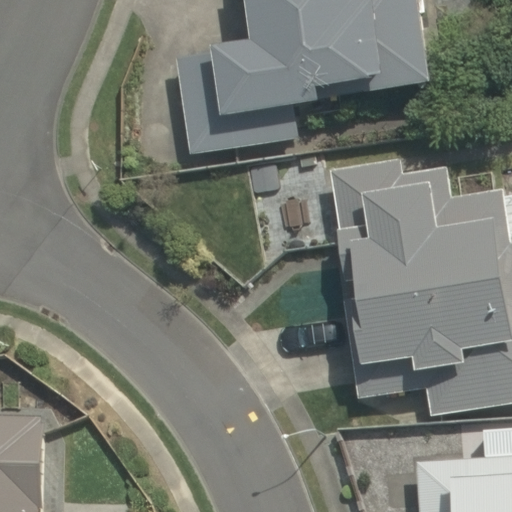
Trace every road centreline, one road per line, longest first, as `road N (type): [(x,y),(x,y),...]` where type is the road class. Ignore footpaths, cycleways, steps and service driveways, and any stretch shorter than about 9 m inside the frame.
road 1 (residential): [(0,280),(219,445),(256,511)]
road 2 (residential): [(71,0),(62,29),(0,129)]
